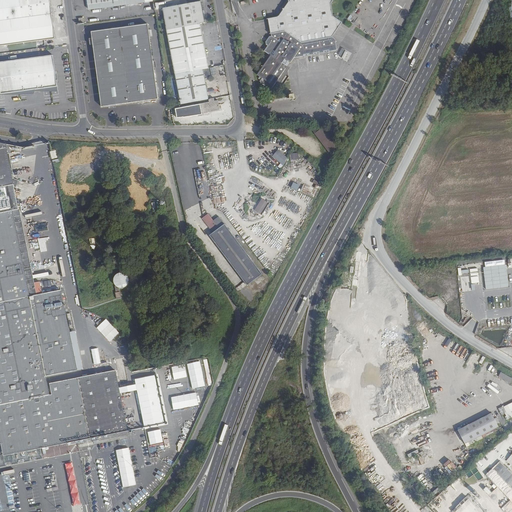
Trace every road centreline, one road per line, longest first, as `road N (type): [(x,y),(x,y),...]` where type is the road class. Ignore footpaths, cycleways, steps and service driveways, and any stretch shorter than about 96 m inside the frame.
road 1 (unclassified): [(511,365),(435,315),(388,267),(373,236),(483,0)]
road 2 (trunk): [(428,23),(281,297),(240,393)]
road 3 (trunk): [(216,511),(278,344),(350,212)]
road 4 (trunk): [(355,511),(319,440),(304,357),(310,312),(350,212)]
road 5 (tertiary): [(218,0),(239,112),(235,129),(85,131)]
road 6 (unknown): [(154,110),(161,91),(153,23),(141,16),(85,30),(95,105),(106,110)]
road 7 (trunk): [(350,212),(459,0)]
road 8 (unknown): [(244,170),(229,203),(269,253),(302,206),(284,192)]
road 9 (unknown): [(236,284),(191,219),(185,132)]
road 10 (unknown): [(293,70),(298,108),(326,98),(357,49),(343,34)]
road 11 (trunk): [(240,393),(175,511)]
road 12 (unclassified): [(67,0),(85,131)]
road 13 (trunk): [(240,393),(201,511)]
